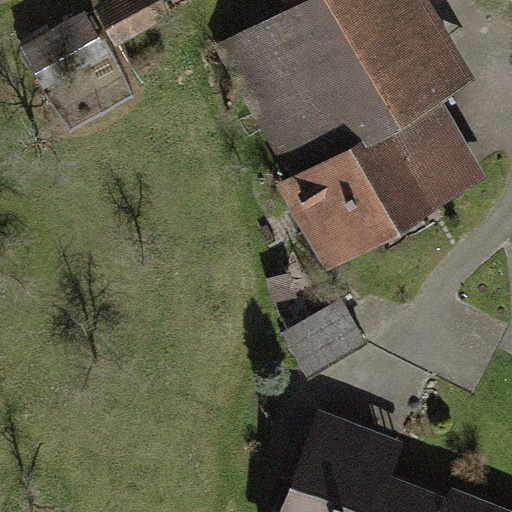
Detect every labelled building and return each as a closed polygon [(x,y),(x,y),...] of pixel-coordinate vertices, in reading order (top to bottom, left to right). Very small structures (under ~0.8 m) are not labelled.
[(153,0),(103,0),(82,12),(100,45),(160,11),(153,0)] [(462,84),(417,0),(294,0),(273,11),(209,45),(280,180),(442,95),(462,84)] [(267,0),(273,11),(294,0),(267,0)] [(90,36),(75,9),(16,42),(32,69),(90,36)] [(442,95),(280,180),(328,271),(490,186),(442,95)] [(341,297),(284,330),(308,370),(365,337),(341,297)] [(504,511),(310,427),(273,511),(504,511)]
